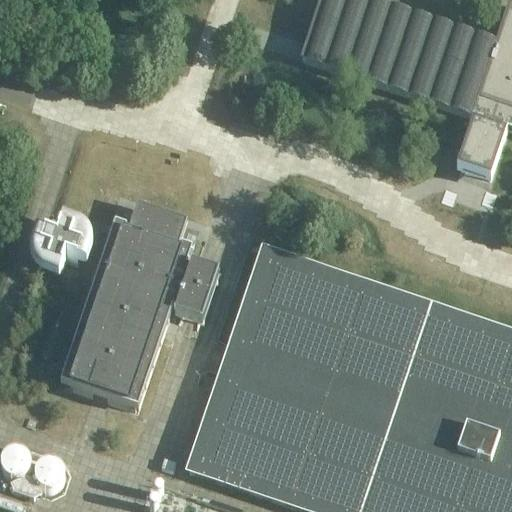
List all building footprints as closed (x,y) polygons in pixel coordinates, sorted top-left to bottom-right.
[(477,123),(458,177),(490,187),(508,133),(511,134),(511,11),(508,10),(494,51),(344,0),(323,0),(301,63),(477,123)] [(175,321),(201,330),(217,282),(192,273),(191,277),(184,274),(186,268),(187,268),(190,257),(193,249),(179,244),(184,229),(183,224),(181,220),(179,216),(177,212),(174,209),(171,206),(169,205),(166,204),(163,203),(161,203),(158,203),(155,203),(152,204),(150,205),(147,206),(145,207),(142,209),(140,211),(139,213),(133,228),(119,224),(116,232),(110,249),(107,257),(109,258),(110,259),(110,260),(109,261),(108,262),(106,261),(100,279),(102,280),(102,281),(102,282),(102,283),(101,283),(99,283),(92,301),(95,302),(95,303),(95,304),(94,305),(93,305),(91,305),(85,323),(87,324),(88,324),(88,326),(87,326),(86,327),(84,326),(78,344),(80,345),(80,346),(80,347),(80,348),(79,349),(76,348),(70,366),(72,367),(73,368),(73,369),(72,370),(71,370),(69,370),(63,388),(65,389),(65,390),(65,391),(70,392),(70,393),(129,414),(130,413),(134,414),(135,413),(136,413),(138,413),(144,395),(142,394),(142,393),(142,392),(143,391),(146,392),(152,374),(150,373),(149,372),(149,371),(150,370),(151,369),(153,370),(159,352),(157,351),(156,350),(157,349),(157,348),(158,347),(160,348),(166,330),(165,329),(164,329),(164,328),(164,327),(165,326),(168,326),(171,316),(177,318),(175,321)] [(57,246),(45,242),(41,241),(36,254),(35,259),(35,264),(36,268),(39,273),(43,276),(44,278),(60,283),(66,265),(82,271),(87,256),(87,254),(87,250),(87,247),(85,243),(83,240),(81,238),(77,235),(61,230),(57,246)] [(511,511),(511,339),(410,305),(264,255),(230,354),(231,354),(223,378),(222,378),(189,477),(293,511),(511,511)] [(64,465),(14,448),(1,454),(0,454),(0,483),(2,487),(11,490),(14,496),(33,503),(41,500),(51,504),(65,497),(71,479),(64,465)] [(219,511),(220,510),(157,489),(157,490),(151,488),(142,511),(219,511)]
